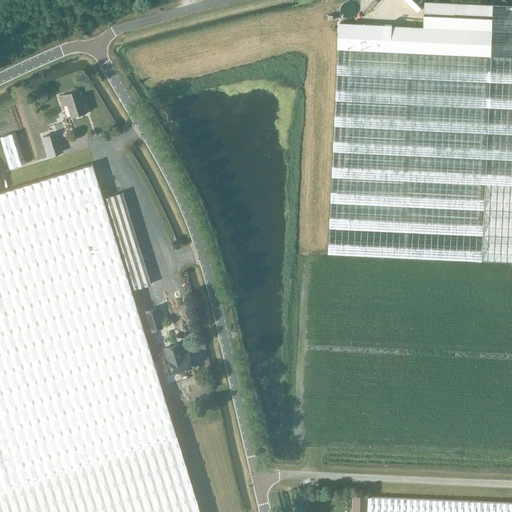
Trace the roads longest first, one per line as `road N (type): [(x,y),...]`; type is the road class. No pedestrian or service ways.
road 1 (unclassified): [(265,511),(209,273),(93,38)]
road 2 (unclassified): [(93,38),(227,0)]
